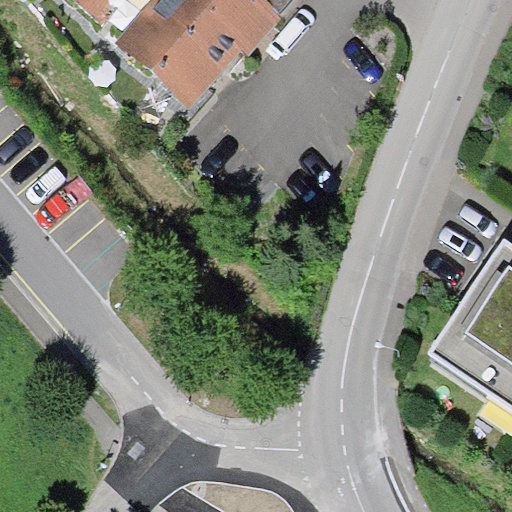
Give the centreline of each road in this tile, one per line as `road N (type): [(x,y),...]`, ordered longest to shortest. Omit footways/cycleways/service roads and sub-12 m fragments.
road 1 (residential): [(465,0),(344,366),(338,449)]
road 2 (residential): [(0,218),(133,374),(174,440)]
road 3 (residential): [(174,440),(338,449)]
